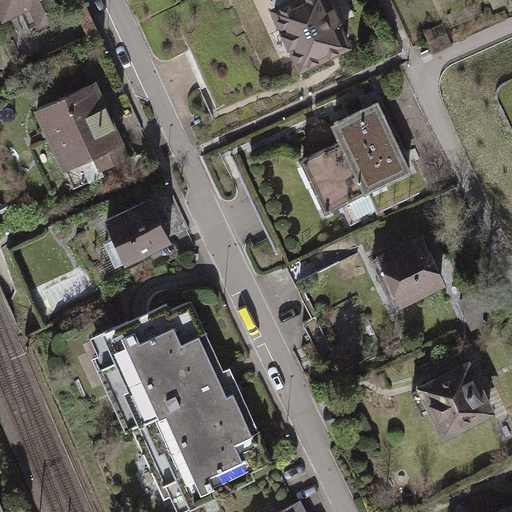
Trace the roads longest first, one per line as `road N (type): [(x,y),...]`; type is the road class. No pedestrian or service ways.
road 1 (residential): [(353,511),(114,0)]
road 2 (residential): [(511,26),(421,75),(511,275)]
